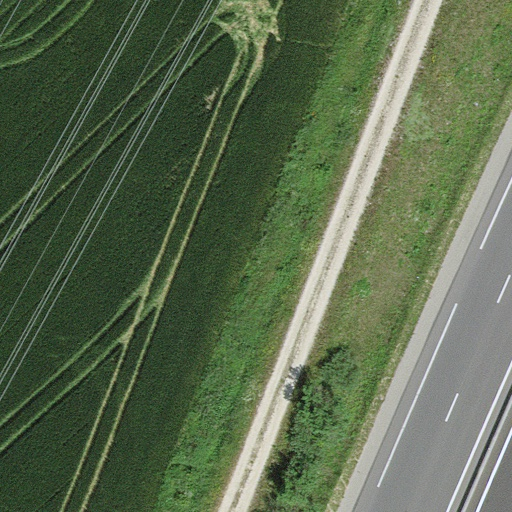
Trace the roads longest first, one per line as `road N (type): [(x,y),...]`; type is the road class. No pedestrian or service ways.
road 1 (track): [(431,0),(238,511)]
road 2 (trunk): [(511,259),(402,511)]
